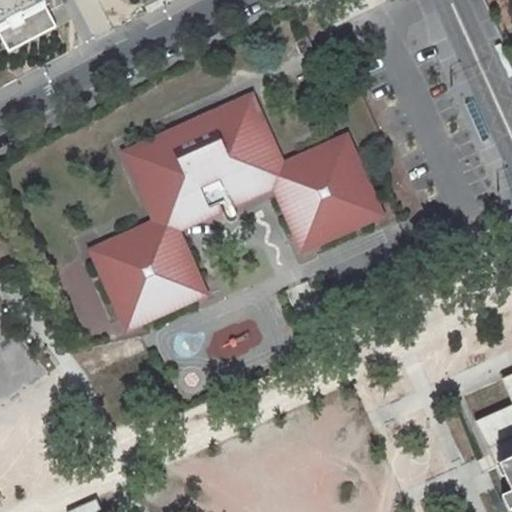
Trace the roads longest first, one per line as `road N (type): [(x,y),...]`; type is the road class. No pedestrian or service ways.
road 1 (unclassified): [(0,127),(233,0)]
road 2 (tertiary): [(511,137),(451,0)]
